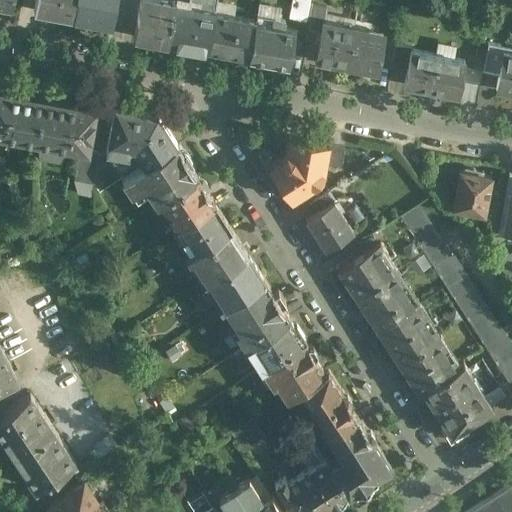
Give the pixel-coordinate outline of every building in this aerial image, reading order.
[(76,0),(36,0),(35,10),(73,17),(76,0)] [(114,0),(76,0),(73,17),(110,24),(114,0)] [(175,0),(140,0),(134,36),(167,43),(175,4),(175,0)] [(175,4),(167,43),(189,47),(189,52),(202,54),(203,49),(208,50),(215,12),(217,0),(188,0),(188,1),(198,3),(198,8),(175,4)] [(309,0),(292,0),(289,18),(310,21),(313,5),(309,4),(309,0)] [(326,7),(313,5),(310,21),(309,30),(321,32),(322,22),(324,22),(326,7)] [(215,12),(208,50),(216,51),(215,56),(231,59),(231,54),(248,57),(255,20),(215,12)] [(286,21),(274,19),(274,18),(256,14),(255,20),(248,57),(289,64),(295,29),(285,27),(286,21)] [(324,22),(322,22),(321,32),(315,62),(347,67),(354,28),(324,22)] [(384,37),(368,34),(368,30),(354,28),(347,67),(378,73),(379,64),(384,40),(384,37)] [(396,43),(384,40),(379,64),(391,66),(395,46),(396,43)] [(500,46),(487,43),(482,71),(499,74),(504,51),(500,50),(500,46)] [(412,49),(395,46),(391,66),(408,69),(411,51),(412,51),(412,49)] [(511,91),(511,47),(500,46),(500,50),(504,51),(499,74),(497,89),(511,91)] [(412,51),(411,51),(408,69),(405,85),(457,94),(463,61),(412,51)] [(43,99),(0,91),(0,134),(35,140),(43,99)] [(95,108),(43,99),(35,140),(80,148),(87,149),(95,108)] [(157,114),(115,106),(107,150),(128,154),(129,147),(134,147),(145,165),(139,168),(140,169),(177,145),(157,114)] [(329,144),(289,137),(286,151),(281,159),(270,166),(292,200),(315,185),(325,171),(329,144)] [(177,145),(140,169),(139,168),(122,179),(132,194),(146,185),(157,203),(198,177),(190,166),(192,163),(192,160),(191,157),(188,154),(185,153),(182,153),(177,145)] [(345,147),(332,145),(329,165),(341,167),(345,147)] [(87,149),(80,148),(74,179),(93,182),(98,152),(99,151),(87,149)] [(474,169),(466,168),(462,170),(460,170),(453,208),(485,213),(492,176),(476,173),(474,169)] [(198,177),(157,203),(161,201),(177,225),(214,202),(208,192),(209,189),(208,186),(207,183),(205,181),(203,180),(200,180),(198,177)] [(327,192),(310,203),(316,212),(332,201),(327,192)] [(316,212),(307,218),(327,249),(354,231),(334,200),(332,201),(316,212)] [(214,202),(177,225),(193,250),(186,255),(187,255),(231,227),(220,210),(215,202),(214,202)] [(450,255),(417,204),(399,215),(433,267),(450,255)] [(231,227),(187,255),(189,259),(190,258),(205,281),(248,253),(231,227)] [(380,242),(340,269),(357,296),(398,269),(380,242)] [(205,281),(203,282),(221,309),(226,306),(265,280),(248,253),(205,281)] [(511,253),(496,263),(509,278),(511,276),(511,253)] [(511,384),(511,345),(452,254),(450,255),(433,267),(442,282),(510,385),(511,384)] [(398,269),(357,296),(379,331),(419,305),(398,270),(398,269)] [(265,280),(226,306),(241,329),(237,331),(246,345),(247,345),(289,317),(282,305),(286,302),(279,291),(274,294),(265,280)] [(419,305),(379,331),(399,361),(439,335),(419,305)] [(289,317),(247,345),(246,345),(233,354),(243,369),(256,360),(261,368),(262,367),(304,339),(306,338),(297,324),(295,325),(289,317)] [(439,335),(399,361),(419,391),(459,365),(439,335)] [(304,339),(262,367),(274,384),(277,382),(286,396),(300,387),(327,369),(325,369),(324,370),(316,357),(317,352),(314,346),(308,346),(304,339)] [(0,345),(0,387),(17,378),(0,345)] [(459,365),(419,391),(419,392),(423,390),(451,433),(492,406),(463,362),(459,365)] [(342,390),(329,371),(328,370),(327,369),(300,387),(314,410),(321,405),(330,419),(322,424),(327,433),(357,413),(342,390)] [(30,392),(0,412),(0,434),(12,453),(52,426),(30,392)] [(372,437),(357,413),(327,433),(334,442),(341,436),(348,447),(344,457),(343,456),(329,465),(347,494),(359,486),(363,487),(370,483),(371,479),(391,466),(372,437)] [(253,418),(231,432),(244,453),(266,439),(253,418)] [(187,429),(181,419),(174,423),(181,434),(187,429)] [(52,426),(12,453),(35,487),(75,460),(52,426)] [(325,458),(289,481),(285,476),(275,483),(292,509),(299,505),(303,511),(319,511),(331,504),(337,505),(343,501),(345,496),(347,494),(329,465),(325,458)] [(57,497),(48,503),(53,511),(101,511),(105,510),(105,509),(107,507),(102,499),(99,501),(91,489),(94,488),(87,478),(84,479),(83,478),(73,485),(57,497)] [(69,478),(52,490),(57,497),(73,485),(69,478)] [(281,511),(272,496),(258,505),(256,502),(261,499),(248,479),(234,488),(249,511),(281,511)] [(511,511),(511,482),(466,511),(511,511)] [(249,511),(234,488),(220,497),(229,511),(249,511)]
